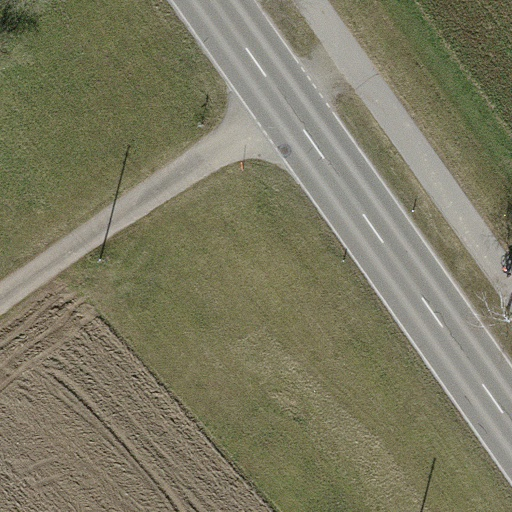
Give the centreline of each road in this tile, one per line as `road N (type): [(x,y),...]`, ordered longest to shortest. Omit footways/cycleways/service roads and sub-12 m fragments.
road 1 (secondary): [(511,425),(213,0)]
road 2 (track): [(351,59),(0,299)]
